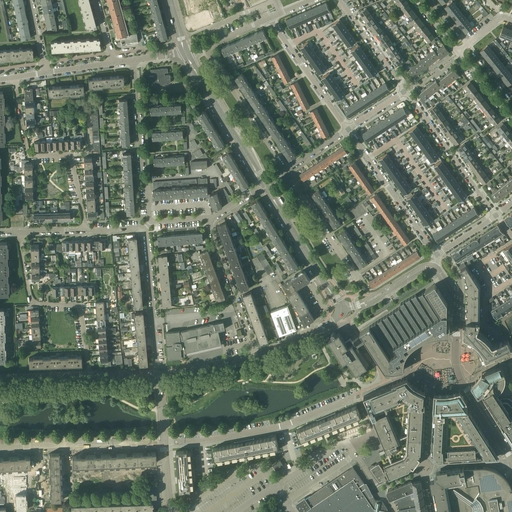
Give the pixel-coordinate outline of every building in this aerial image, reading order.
[(8,26),(2,0),(0,0),(8,39),(10,38),(8,28),(8,26)] [(23,6),(22,0),(12,0),(14,8),(23,6)] [(91,11),(89,3),(88,0),(78,0),(82,14),(91,11)] [(401,8),(408,3),(405,0),(402,0),(397,5),(398,6),(399,6),(401,8)] [(448,11),(456,5),(452,1),(445,7),(448,11)] [(326,2),(321,5),(324,13),(330,11),(326,2)] [(51,3),(42,5),(43,13),(53,11),(51,3)] [(162,20),(160,12),(157,3),(149,5),(154,22),(162,20)] [(404,12),(412,6),(411,4),(410,5),(408,3),(401,8),(404,12)] [(121,20),(120,12),(118,5),(108,8),(112,22),(121,20)] [(324,13),(321,5),(316,7),(320,15),(324,13)] [(459,10),(456,5),(448,11),(452,16),(459,10)] [(27,22),(25,14),(23,6),(14,8),(17,24),(27,22)] [(414,12),(415,11),(412,8),(413,8),(412,6),(404,12),(408,16),(414,11),(414,12)] [(316,7),(311,9),(315,17),(320,15),(316,7)] [(361,18),(369,12),(366,8),(359,13),(361,16),(360,16),(361,18)] [(315,17),(311,9),(306,11),(310,20),(315,17)] [(455,20),(462,14),(459,10),(452,16),(455,20)] [(54,19),(53,11),(43,13),(45,21),(54,19)] [(96,27),(94,19),(91,11),(82,14),(87,29),(96,27)] [(310,20),(306,11),(301,13),(305,22),(310,20)] [(410,22),(417,16),(414,12),(414,11),(408,16),(407,17),(409,19),(408,20),(410,22)] [(366,22),(372,16),(369,12),(361,18),(363,20),(364,19),(365,22),(366,22)] [(305,22),(301,13),(296,15),(300,24),(305,22)] [(466,18),(462,14),(455,20),(458,24),(466,18)] [(300,24),(296,15),(291,17),(295,26),(300,24)] [(369,26),(377,20),(376,18),(375,19),(373,16),(372,16),(366,22),(369,26)] [(414,25),(421,20),(417,16),(410,22),(411,24),(412,23),(414,25)] [(295,26),(291,17),(286,20),(290,28),(295,26)] [(462,28),(469,22),(466,18),(458,24),(462,28)] [(54,19),(45,21),(46,29),(52,28),(52,31),(53,32),(57,31),(56,27),(54,19)] [(335,29),(343,24),(340,19),(332,24),(335,29)] [(125,34),(123,27),(121,20),(112,22),(116,37),(119,36),(125,34)] [(167,38),(164,29),(162,20),(154,22),(159,40),(167,38)] [(372,30),(379,25),(378,23),(379,22),(377,20),(369,26),(372,30)] [(416,30),(424,24),(421,20),(414,25),(416,28),(415,28),(416,30)] [(30,38),(28,30),(27,22),(17,24),(21,40),(30,38)] [(465,33),(473,27),(469,22),(462,28),(465,33)] [(338,33),(346,28),(343,24),(335,29),(338,33)] [(421,33),(427,29),(427,28),(424,24),(416,30),(418,32),(419,32),(421,34),(422,33),(421,33)] [(376,34),(384,29),(382,27),(381,27),(379,25),(372,30),(376,34)] [(505,37),(508,29),(503,27),(499,35),(505,37)] [(342,38),(349,32),(346,28),(338,33),(342,38)] [(425,38),(433,32),(431,30),(430,30),(428,28),(427,28),(427,29),(421,33),(422,33),(425,38)] [(267,37),(263,29),(249,36),(252,43),(267,37)] [(386,34),(384,31),(385,31),(384,29),(376,34),(379,39),(386,34)] [(138,43),(136,32),(134,33),(128,34),(130,44),(138,43)] [(345,42),(352,37),(349,32),(342,38),(345,42)] [(428,42),(435,36),(433,34),(434,33),(433,32),(425,38),(428,42)] [(130,44),(128,34),(125,34),(119,36),(122,45),(130,44)] [(381,44),(389,38),(386,34),(379,39),(381,42),(380,42),(381,44)] [(252,43),(249,36),(236,41),(239,49),(252,43)] [(348,47),(356,41),(352,37),(345,42),(348,47)] [(385,48),(392,43),(389,38),(381,44),(382,46),(383,45),(385,48)] [(100,48),(99,39),(83,40),(83,49),(100,48)] [(83,49),(83,40),(66,41),(67,50),(83,49)] [(67,50),(66,41),(50,42),(51,51),(67,50)] [(239,49),(236,41),(221,48),(224,55),(239,49)] [(303,52),(311,47),(308,42),(300,47),(303,52)] [(387,53),(395,47),(392,43),(385,48),(387,50),(386,51),(387,53)] [(354,55),(362,50),(358,45),(351,50),(354,55)] [(449,52),(444,45),(441,47),(439,48),(445,56),(449,52)] [(484,55),(491,49),(487,45),(480,51),(484,55)] [(306,56),(314,51),(311,47),(303,52),(306,56)] [(392,56),(399,51),(395,47),(387,53),(389,55),(390,54),(392,57),(392,56)] [(445,56),(439,48),(437,50),(438,50),(435,52),(439,57),(441,59),(445,56)] [(33,58),(32,49),(16,50),(16,59),(33,58)] [(487,59),(494,54),(491,49),(484,55),(487,59)] [(0,60),(16,59),(16,50),(0,50),(0,60)] [(357,59),(365,54),(362,50),(354,55),(357,59)] [(439,57),(435,52),(434,50),(431,52),(429,53),(435,61),(439,57)] [(309,61),(317,55),(314,51),(306,56),(309,61)] [(395,60),(403,55),(402,53),(401,53),(399,51),(392,56),(395,60)] [(435,61),(429,53),(427,55),(428,55),(425,57),(431,64),(435,61)] [(280,59),(278,54),(271,57),(274,62),(280,59)] [(368,58),(365,54),(357,59),(360,64),(368,58)] [(490,64),(498,58),(494,54),(487,59),(490,64)] [(313,65),(320,60),(317,55),(309,61),(313,65)] [(406,60),(404,57),(405,56),(403,55),(395,60),(399,65),(406,60)] [(431,64),(425,57),(423,59),(422,58),(421,60),(427,67),(431,64)] [(371,63),(368,58),(360,64),(363,68),(371,63)] [(494,68),(501,62),(498,58),(490,64),(494,68)] [(283,64),(280,59),(274,62),(277,67),(283,64)] [(316,69),(323,64),(320,60),(313,65),(316,69)] [(427,67),(421,60),(419,61),(419,62),(417,64),(422,71),(427,67)] [(497,72),(504,66),(501,62),(494,68),(497,72)] [(374,67),(371,63),(363,68),(366,72),(374,67)] [(286,69),(283,64),(277,67),(279,72),(286,69)] [(327,69),(323,64),(316,69),(319,74),(327,69)] [(422,71),(417,64),(414,66),(414,65),(412,67),(418,74),(422,71)] [(501,76),(508,70),(504,66),(497,72),(501,76)] [(378,72),(374,67),(366,72),(370,77),(378,72)] [(418,74),(412,67),(410,68),(411,69),(408,71),(414,78),(418,74)] [(170,82),(169,75),(164,75),(164,73),(167,73),(167,68),(150,70),(150,74),(153,74),(153,76),(148,76),(149,86),(156,85),(156,83),(159,83),(159,85),(167,84),(167,83),(170,82)] [(266,80),(257,68),(255,70),(263,82),(266,80)] [(459,75),(454,68),(451,70),(451,69),(449,71),(455,79),(459,75)] [(288,74),(286,69),(279,72),(282,77),(288,74)] [(504,81),(511,75),(508,70),(501,76),(504,81)] [(455,79),(449,71),(447,72),(447,73),(445,75),(451,82),(455,79)] [(325,83),(333,77),(329,72),(322,78),(325,83)] [(252,90),(247,82),(242,73),(235,78),(246,94),(252,90)] [(291,79),(288,74),(282,77),(285,83),(291,79)] [(124,85),(123,75),(105,77),(106,86),(110,86),(110,87),(119,86),(119,85),(124,85)] [(451,82),(445,75),(443,77),(442,76),(440,77),(446,85),(451,82)] [(106,86),(105,77),(88,78),(88,88),(92,87),(92,88),(102,87),(102,86),(106,86)] [(328,87),(336,81),(333,77),(325,83),(328,87)] [(446,85),(440,77),(438,79),(439,80),(437,81),(437,82),(441,87),(440,87),(442,89),(446,85)] [(441,87),(437,82),(437,81),(435,80),(433,82),(432,81),(430,82),(436,90),(440,87),(441,87)] [(299,86),(297,81),(290,84),(293,89),(299,86)] [(339,86),(336,81),(328,87),(331,91),(339,86)] [(467,91),(473,86),(470,81),(462,88),(464,90),(465,89),(467,91)] [(277,96),(267,82),(265,83),(275,98),(277,96)] [(390,90),(385,82),(380,86),(385,93),(390,90)] [(436,90),(430,82),(428,84),(429,85),(427,87),(432,93),(436,90)] [(83,94),(83,84),(65,86),(66,95),(70,95),(70,96),(80,95),(80,94),(83,94)] [(66,95),(65,86),(47,87),(48,96),(52,96),(52,97),(62,96),(62,95),(66,95)] [(302,91),(299,86),(293,89),(296,94),(302,91)] [(334,96),(342,90),(339,86),(331,91),(334,96)] [(385,93),(380,86),(376,89),(381,96),(385,93)] [(469,96),(477,90),(473,86),(467,91),(468,93),(467,94),(469,96)] [(432,93),(427,87),(424,89),(423,88),(422,89),(428,97),(432,93)] [(381,96),(376,89),(371,91),(376,99),(381,96)] [(428,97),(422,89),(420,91),(421,92),(418,94),(424,100),(428,97)] [(263,106),(258,98),(252,90),(246,94),(257,111),(263,106)] [(337,100),(345,95),(342,90),(334,96),(337,100)] [(474,99),(480,94),(477,90),(469,96),(470,98),(471,97),(474,100),(474,99)] [(305,96),(302,91),(296,94),(298,99),(305,96)] [(376,99),(371,91),(367,94),(372,102),(376,99)] [(477,103),(485,97),(484,95),(483,96),(481,93),(480,94),(474,99),(477,103)] [(372,102),(367,94),(362,97),(367,105),(372,102)] [(307,101),(305,96),(298,99),(301,105),(307,101)] [(367,105),(362,97),(358,100),(363,108),(367,105)] [(480,107),(487,102),(486,99),(485,97),(477,103),(480,107)] [(287,110),(279,98),(276,100),(284,112),(287,110)] [(127,114),(127,106),(126,99),(118,99),(119,115),(127,114)] [(363,108),(358,100),(353,103),(358,111),(363,108)] [(198,105),(198,104),(197,104),(196,103),(197,103),(196,101),(196,102),(195,101),(190,104),(194,109),(198,106),(198,105)] [(310,106),(307,101),(301,105),(304,110),(310,106)] [(484,111),(492,105),(490,103),(489,104),(487,102),(480,107),(484,111)] [(358,111),(353,103),(349,106),(354,114),(358,111)] [(433,114),(441,108),(439,106),(438,107),(436,104),(429,109),(433,114)] [(181,113),(181,105),(166,106),(166,114),(181,113)] [(494,110),(492,108),(493,107),(492,105),(484,111),(487,116),(493,111),(494,111),(494,110)] [(166,114),(166,106),(150,107),(151,115),(166,114)] [(274,122),(269,114),(263,106),(257,111),(267,127),(274,122)] [(354,114),(349,106),(344,109),(349,117),(354,114)] [(403,107),(398,110),(403,118),(408,115),(403,107)] [(319,113),(316,108),(310,111),(312,116),(319,113)] [(443,113),(441,111),(442,110),(441,108),(433,114),(436,118),(443,113)] [(398,110),(394,113),(399,121),(403,118),(398,110)] [(214,128),(204,111),(197,115),(207,132),(214,128)] [(489,121),(497,115),(494,111),(493,111),(487,116),(489,119),(487,119),(489,121)] [(321,118),(319,113),(312,116),(315,121),(321,118)] [(394,113),(389,116),(394,124),(399,121),(394,113)] [(439,123),(447,117),(446,115),(445,115),(443,113),(436,118),(439,123)] [(128,129),(128,122),(127,114),(119,115),(120,130),(128,129)] [(290,114),(287,116),(289,118),(296,128),(298,131),(300,129),(298,126),(291,116),(290,114)] [(494,125),(500,120),(497,115),(489,121),(491,123),(492,122),(494,125)] [(389,116),(385,119),(390,127),(394,124),(389,116)] [(449,122),(447,120),(449,119),(447,117),(439,123),(442,127),(449,122)] [(324,123),(321,118),(315,121),(317,127),(324,123)] [(385,119),(380,122),(385,130),(390,127),(385,119)] [(285,139),(280,131),(274,122),(267,127),(278,143),(285,139)] [(380,122),(376,125),(381,132),(385,130),(380,122)] [(445,131),(453,126),(452,123),(451,124),(449,122),(442,127),(445,131)] [(198,134),(192,123),(189,125),(195,135),(198,134)] [(326,129),(324,123),(317,127),(320,132),(326,129)] [(499,133),(506,127),(503,123),(496,128),(498,131),(497,131),(499,133)] [(376,125),(371,128),(376,135),(381,132),(376,125)] [(416,126),(409,131),(412,136),(420,130),(416,126)] [(455,131),(454,128),(455,128),(453,126),(445,131),(448,136),(455,131)] [(510,131),(506,127),(499,133),(500,135),(501,134),(503,137),(504,136),(510,131)] [(225,145),(214,128),(207,132),(218,149),(225,145)] [(371,128),(367,130),(372,138),(376,135),(371,128)] [(129,145),(129,137),(128,129),(120,130),(121,145),(129,145)] [(329,134),(326,129),(320,132),(323,137),(329,134)] [(183,138),(182,130),(167,131),(168,139),(183,138)] [(367,130),(362,134),(367,141),(372,138),(367,130)] [(420,130),(412,136),(415,140),(423,135),(420,130)] [(85,142),(85,131),(82,131),(82,135),(76,136),(77,147),(83,147),(82,142),(85,142)] [(168,139),(167,131),(152,132),(152,140),(168,139)] [(451,141),(459,135),(455,131),(448,136),(450,138),(449,139),(451,141)] [(309,142),(303,132),(300,134),(307,144),(309,142)] [(423,135),(415,140),(418,144),(426,139),(423,135)] [(455,145),(462,140),(459,135),(451,141),(452,143),(453,142),(455,145)] [(296,155),(290,147),(285,139),(278,143),(289,160),(296,155)] [(426,139),(418,144),(421,149),(429,143),(426,139)] [(208,150),(202,140),(199,142),(205,152),(208,150)] [(429,143),(421,149),(425,153),(432,148),(429,143)] [(459,153),(468,147),(464,143),(457,148),(459,151),(458,151),(459,153)] [(347,152),(343,146),(338,149),(342,155),(347,152)] [(464,157),(471,152),(468,147),(459,153),(461,155),(462,155),(464,157)] [(432,148),(425,153),(428,158),(435,152),(432,148)] [(203,154),(200,149),(193,153),(196,158),(203,154)] [(342,155),(338,149),(333,152),(337,158),(342,155)] [(239,168),(229,151),(222,156),(232,173),(239,168)] [(337,158),(333,152),(328,155),(332,161),(337,158)] [(435,152),(428,158),(431,162),(439,157),(435,152)] [(467,162),(475,156),(474,153),(472,154),(471,152),(464,157),(467,162)] [(131,168),(130,160),(130,153),(122,153),(123,168),(131,168)] [(386,153),(379,159),(382,163),(390,158),(386,153)] [(332,161),(328,155),(324,158),(327,164),(332,161)] [(185,164),(184,156),(169,157),(169,165),(185,164)] [(477,161),(475,158),(476,157),(475,156),(467,162),(470,166),(477,161)] [(169,165),(169,157),(153,158),(154,166),(169,165)] [(327,164),(324,158),(319,162),(323,168),(327,164)] [(390,158),(382,163),(385,168),(393,162),(390,158)] [(32,169),(32,163),(28,163),(28,160),(22,160),(21,162),(21,169),(24,169),(32,169)] [(207,168),(207,160),(199,161),(199,168),(207,168)] [(441,160),(434,166),(437,170),(445,165),(441,160)] [(199,168),(199,161),(190,161),(191,169),(199,168)] [(473,170),(481,164),(480,162),(479,163),(477,161),(470,166),(473,170)] [(323,168),(319,162),(314,165),(318,171),(323,168)] [(354,162),(348,166),(350,169),(349,170),(350,172),(352,171),(357,166),(354,162)] [(393,162),(385,168),(388,172),(396,167),(393,162)] [(223,174),(216,164),(214,165),(220,176),(223,174)] [(484,170),(482,167),(483,166),(481,164),(473,170),(476,174),(476,175),(483,170),(484,170)] [(318,171),(314,165),(309,168),(313,174),(318,171)] [(445,165),(437,170),(440,175),(448,169),(445,165)] [(361,171),(357,166),(352,171),(355,175),(361,171)] [(396,167),(388,172),(391,177),(399,171),(396,167)] [(132,183),(131,175),(131,168),(123,168),(124,184),(132,183)] [(249,185),(239,168),(232,173),(242,189),(249,185)] [(313,174),(309,168),(304,171),(308,177),(313,174)] [(448,169),(440,175),(443,179),(451,174),(448,169)] [(486,175),(483,170),(476,175),(476,174),(476,175),(478,178),(476,178),(478,180),(486,175)] [(308,177),(304,171),(299,174),(303,180),(308,177)] [(364,176),(361,171),(355,175),(358,180),(364,176)] [(399,171),(391,177),(394,181),(402,176),(399,171)] [(451,174),(443,179),(446,184),(454,178),(451,174)] [(226,176),(222,179),(224,182),(230,193),(232,191),(233,191),(227,181),(228,180),(228,178),(229,178),(228,175),(226,176)] [(482,184),(489,179),(486,175),(478,180),(479,182),(480,181),(482,184)] [(368,181),(364,176),(358,180),(362,185),(368,181)] [(402,176),(394,181),(398,185),(405,180),(402,176)] [(207,178),(198,178),(198,186),(189,187),(190,195),(199,195),(208,194),(207,178)] [(454,178),(446,184),(450,188),(457,182),(454,178)] [(180,180),(170,180),(171,184),(180,184),(180,187),(171,188),(172,196),(181,196),(190,195),(189,187),(189,183),(189,179),(180,180)] [(335,179),(333,181),(335,183),(340,191),(342,193),(344,191),(337,181),(337,182),(335,179)] [(171,184),(170,180),(153,182),(154,198),(172,196),(171,188),(171,184)] [(405,180),(398,185),(401,190),(408,184),(405,180)] [(371,185),(368,181),(362,185),(365,189),(371,185)] [(511,188),(511,186),(508,181),(505,183),(504,182),(503,183),(509,191),(511,188)] [(457,182),(450,188),(453,192),(460,187),(457,182)] [(133,198),(132,191),(132,183),(124,184),(125,199),(133,198)] [(509,191),(503,183),(501,185),(502,186),(499,188),(505,194),(509,191)] [(408,184),(401,190),(404,194),(412,189),(408,184)] [(374,190),(371,185),(365,189),(369,194),(374,190)] [(460,187),(453,192),(456,197),(464,191),(460,187)] [(232,200),(224,188),(217,192),(210,194),(215,209),(222,206),(232,200)] [(505,194),(499,188),(497,189),(496,188),(494,190),(501,198),(505,194)] [(330,206),(324,198),(319,190),(312,194),(323,211),(330,206)] [(501,198),(494,190),(492,192),(493,193),(491,195),(496,201),(501,198)] [(464,191),(456,197),(459,201),(467,196),(464,191)] [(380,198),(376,193),(371,197),(374,202),(380,198)] [(414,193),(407,198),(410,203),(418,197),(414,193)] [(354,204),(347,195),(344,197),(351,206),(354,204)] [(418,197),(410,203),(413,207),(421,202),(418,197)] [(134,214),(133,206),(133,198),(125,199),(126,214),(134,214)] [(383,203),(380,198),(374,202),(377,207),(383,203)] [(268,216),(258,199),(251,203),(261,220),(268,216)] [(421,202),(413,207),(416,212),(424,206),(421,202)] [(386,207),(383,203),(377,207),(381,211),(386,207)] [(341,223),(335,214),(330,206),(323,211),(334,227),(341,223)] [(424,206),(416,212),(419,216),(427,211),(424,206)] [(390,212),(386,207),(381,211),(384,216),(390,212)] [(474,207),(469,210),(474,218),(479,215),(474,207)] [(252,221),(244,209),(242,211),(249,223),(252,221)] [(469,210),(465,213),(470,221),(474,218),(469,210)] [(427,211),(419,216),(422,220),(430,215),(427,211)] [(73,217),(72,212),(63,212),(63,220),(70,220),(70,217),(73,217)] [(243,219),(238,212),(233,215),(238,222),(243,219)] [(393,217),(390,212),(384,216),(387,221),(393,217)] [(33,213),(29,213),(29,220),(33,220),(33,221),(39,221),(39,213),(33,213)] [(465,213),(460,216),(465,224),(470,221),(465,213)] [(430,215),(422,220),(426,225),(433,220),(430,215)] [(278,233),(268,216),(261,220),(271,237),(278,233)] [(460,216),(456,219),(461,227),(465,224),(460,216)] [(393,217),(387,221),(389,223),(389,224),(388,224),(389,227),(391,226),(396,222),(393,217)] [(456,219),(451,222),(456,230),(461,227),(456,219)] [(232,238),(226,222),(218,225),(224,241),(232,238)] [(400,226),(396,222),(391,226),(394,230),(400,226)] [(451,222),(447,225),(452,232),(456,230),(451,222)] [(504,234),(498,224),(493,227),(499,237),(504,234)] [(447,225),(442,228),(447,235),(452,232),(447,225)] [(403,231),(400,226),(394,230),(397,235),(403,231)] [(363,236),(360,232),(356,227),(354,228),(360,238),(363,236)] [(495,240),(499,237),(493,227),(488,230),(495,240)] [(262,238),(256,228),(253,229),(259,240),(262,238)] [(442,228),(438,231),(443,238),(447,235),(442,228)] [(356,246),(350,237),(345,229),(338,233),(349,250),(356,246)] [(495,240),(488,230),(484,233),(489,241),(493,238),(494,240),(495,240)] [(406,236),(403,231),(397,235),(401,240),(406,236)] [(438,231),(433,234),(438,241),(443,238),(438,231)] [(202,232),(158,236),(158,240),(159,245),(195,241),(203,241),(203,239),(208,238),(206,232),(202,232)] [(289,250),(278,233),(271,237),(282,254),(289,250)] [(489,241),(484,233),(479,236),(484,244),(489,241)] [(410,240),(406,236),(401,240),(404,245),(410,240)] [(484,244),(479,236),(475,239),(481,249),(481,248),(480,247),(484,244)] [(137,255),(136,237),(127,238),(128,244),(126,244),(127,250),(128,250),(129,255),(137,255)] [(237,254),(232,238),(224,241),(230,257),(237,254)] [(481,249),(475,239),(470,242),(476,251),(481,249)] [(104,240),(98,240),(99,248),(108,248),(108,243),(104,243),(104,240)] [(33,244),(30,244),(31,250),(38,249),(42,249),(42,241),(33,241),(33,244)] [(59,243),(56,243),(57,251),(59,251),(59,252),(68,251),(68,249),(69,249),(69,241),(62,241),(62,243),(60,243),(59,243)] [(476,251),(470,242),(466,245),(472,255),(471,253),(475,250),(476,252),(476,251)] [(374,253),(371,248),(367,243),(365,245),(371,254),(374,253)] [(272,255),(266,244),(263,246),(269,256),(272,255)] [(472,255),(466,245),(461,248),(467,258),(472,255)] [(367,262),(356,246),(349,250),(360,267),(367,262)] [(467,258),(461,248),(456,251),(463,260),(467,257),(467,258)] [(417,250),(412,253),(416,259),(417,258),(421,256),(419,254),(421,252),(419,249),(417,250)] [(213,266),(208,250),(200,253),(205,269),(213,266)] [(299,267),(289,250),(282,254),(292,271),(299,267)] [(463,260),(456,251),(452,254),(457,262),(461,259),(462,260),(463,260)] [(416,259),(412,253),(407,257),(411,262),(416,259)] [(243,271),(237,254),(230,257),(235,273),(243,271)] [(139,272),(137,255),(129,255),(129,261),(128,261),(129,268),(130,267),(130,273),(139,272)] [(168,272),(167,255),(159,256),(160,273),(168,272)] [(411,262),(407,257),(402,260),(406,265),(411,262)] [(8,273),(8,264),(7,264),(7,260),(0,260),(0,277),(7,277),(7,273),(8,273)] [(406,265),(402,260),(397,263),(401,268),(406,265)] [(283,272),(276,261),(273,263),(280,273),(283,272)] [(401,268),(397,263),(393,266),(396,272),(401,268)] [(478,328),(480,320),(478,320),(478,285),(473,276),(472,275),(466,265),(461,269),(463,272),(462,273),(464,276),(465,275),(465,276),(466,281),(466,282),(465,282),(465,285),(466,285),(466,289),(465,290),(465,293),(466,293),(466,297),(465,297),(465,301),(466,301),(466,305),(465,305),(465,309),(466,309),(466,321),(466,324),(463,324),(463,325),(463,328),(463,331),(463,332),(463,335),(463,336),(463,338),(463,339),(467,341),(468,341),(470,342),(471,343),(473,344),(474,345),(476,346),(476,347),(478,349),(479,350),(480,352),(480,353),(482,355),(482,356),(482,358),(483,360),(483,361),(484,361),(486,360),(496,355),(511,348),(507,338),(497,343),(493,345),(492,345),(489,341),(485,337),(481,334),(477,331),(477,330),(478,328)] [(219,282),(213,266),(205,269),(211,285),(219,282)] [(396,272),(393,266),(388,269),(391,275),(396,272)] [(391,275),(388,269),(383,272),(387,278),(391,275)] [(314,318),(303,300),(296,288),(310,279),(304,270),(281,284),(279,286),(297,315),(296,316),(289,304),(271,311),(279,335),(296,329),(298,328),(314,318)] [(249,287),(243,271),(235,273),(241,290),(249,287)] [(140,289),(139,272),(130,273),(131,278),(130,278),(130,285),(131,285),(132,290),(140,289)] [(170,289),(168,272),(160,273),(162,290),(170,289)] [(387,278),(383,272),(378,275),(382,281),(387,278)] [(382,281),(378,275),(373,278),(377,284),(382,281)] [(9,291),(8,281),(7,281),(7,277),(0,277),(0,295),(8,295),(8,291),(9,291)] [(377,284),(373,278),(368,281),(372,287),(377,284)] [(225,298),(219,282),(211,285),(217,301),(225,298)] [(450,324),(447,324),(447,303),(435,284),(416,295),(415,293),(401,303),(402,305),(360,332),(364,339),(378,360),(384,371),(395,371),(404,370),(403,364),(404,359),(406,354),(408,351),(411,348),(414,346),(418,343),(425,339),(433,337),(440,336),(449,336),(450,324)] [(142,306),(140,289),(132,290),(132,295),(131,295),(132,302),(133,302),(133,307),(142,306)] [(172,306),(170,289),(162,290),(163,306),(172,306)] [(257,308),(251,291),(243,294),(249,310),(257,308)] [(510,310),(504,300),(503,300),(504,302),(500,304),(505,312),(510,310)] [(505,312),(500,304),(496,307),(501,315),(505,312)] [(501,315),(496,307),(491,310),(496,318),(501,315)] [(263,324),(257,308),(249,310),(255,327),(263,324)] [(144,330),(143,321),(142,312),(134,313),(135,318),(133,318),(134,325),(135,325),(136,330),(144,330)] [(221,344),(218,330),(225,329),(223,321),(181,331),(181,333),(180,333),(180,331),(165,332),(166,340),(167,339),(169,356),(185,355),(185,352),(221,344)] [(268,340),(263,324),(255,327),(261,343),(268,340)] [(145,347),(145,338),(144,330),(136,330),(136,336),(135,336),(136,342),(137,342),(137,347),(145,347)] [(367,366),(354,345),(350,338),(345,341),(339,332),(336,334),(335,332),(333,331),(331,332),(331,334),(333,336),(328,339),(343,362),(347,359),(356,373),(359,371),(360,373),(362,374),(364,373),(364,371),(364,370),(363,369),(367,366)] [(147,364),(146,355),(145,347),(137,347),(138,353),(136,353),(137,359),(138,359),(139,365),(147,364)] [(64,366),(64,356),(60,356),(60,355),(50,356),(50,357),(46,357),(46,366),(64,366)] [(81,365),(81,356),(77,356),(77,355),(67,355),(68,356),(64,356),(64,366),(81,365)] [(109,361),(109,359),(109,355),(110,355),(109,355),(107,355),(100,356),(100,362),(103,362),(103,366),(111,365),(110,365),(109,361)] [(46,366),(46,357),(42,357),(42,356),(32,356),(33,357),(28,357),(29,367),(46,366)] [(511,418),(503,404),(501,402),(500,399),(499,399),(499,398),(499,397),(499,396),(498,396),(497,395),(498,394),(499,393),(500,392),(501,391),(502,390),(502,389),(503,388),(504,387),(504,385),(504,384),(505,383),(505,382),(505,380),(505,379),(505,378),(505,376),(503,373),(504,373),(500,365),(486,371),(484,374),(481,373),(481,374),(480,376),(479,377),(478,378),(477,379),(477,380),(476,381),(475,382),(473,383),(472,384),(471,384),(478,395),(481,393),(504,430),(504,429),(511,442),(511,418)] [(407,378),(407,377),(391,384),(392,385),(364,396),(365,400),(385,449),(387,453),(392,451),(391,449),(397,446),(396,445),(400,443),(388,412),(376,416),(374,411),(403,400),(409,404),(406,452),(402,456),(384,464),(386,468),(389,476),(389,477),(409,469),(409,468),(412,467),(412,466),(413,467),(419,458),(419,457),(419,456),(419,454),(421,454),(423,408),(424,408),(425,391),(423,390),(421,389),(420,389),(419,388),(418,387),(413,384),(412,383),(412,384),(411,383),(410,382),(409,381),(408,379),(407,378)] [(496,452),(467,408),(467,407),(464,403),(466,401),(466,400),(463,396),(463,395),(460,391),(460,390),(459,391),(456,392),(455,392),(453,392),(453,393),(449,393),(448,393),(446,393),(446,394),(442,394),(441,394),(439,394),(435,393),(434,393),(430,392),(426,462),(437,461),(458,460),(460,460),(464,460),(493,458),(495,458),(499,458),(496,452)] [(317,421),(296,430),(301,440),(321,432),(323,435),(341,427),(340,424),(361,416),(356,405),(335,414),(335,412),(316,420),(317,421)] [(234,443),(212,448),(215,459),(237,455),(237,458),(257,454),(256,451),(278,447),(276,436),(254,440),(254,438),(234,442),(234,443)] [(187,450),(176,451),(176,458),(177,461),(177,463),(177,468),(177,470),(178,475),(177,476),(178,476),(178,477),(178,484),(179,487),(178,488),(179,488),(179,491),(191,490),(188,453),(187,450)] [(80,456),(72,456),(72,467),(80,466),(156,463),(156,452),(80,456)] [(59,453),(49,454),(50,501),(61,501),(59,453)] [(30,456),(0,457),(0,468),(30,466),(30,456)] [(284,466),(280,460),(273,465),(277,471),(284,466)] [(374,465),(370,467),(379,480),(382,479),(382,480),(386,478),(389,477),(389,476),(386,468),(383,469),(382,468),(379,462),(376,463),(375,464),(374,465)] [(304,497),(295,504),(296,505),(300,511),(386,511),(387,511),(387,510),(387,508),(383,502),(382,500),(375,499),(372,494),(370,491),(370,490),(368,487),(367,487),(353,466),(347,470),(340,475),(338,476),(315,492),(306,498),(305,498),(304,497)] [(511,511),(511,489),(511,487),(510,485),(510,484),(508,482),(507,480),(506,479),(505,477),(504,476),(502,474),(501,473),(499,472),(497,471),(495,470),(493,469),(491,468),(490,468),(489,467),(487,467),(486,467),(484,467),(483,467),(464,468),(464,467),(459,468),(447,470),(447,469),(436,471),(437,475),(436,475),(435,475),(435,476),(434,476),(434,477),(434,478),(434,479),(434,480),(430,480),(432,490),(433,490),(435,502),(436,511),(511,511)] [(25,474),(14,474),(16,510),(26,510),(25,485),(25,474)] [(386,492),(386,493),(387,495),(389,499),(389,500),(393,498),(394,502),(397,502),(398,505),(398,506),(398,509),(399,509),(399,510),(398,511),(426,511),(425,504),(423,497),(422,489),(421,480),(413,482),(413,481),(412,480),(390,489),(388,490),(387,491),(386,492)] [(156,497),(156,487),(156,486),(147,486),(147,497),(156,497)] [(157,507),(156,497),(147,497),(147,503),(152,503),(152,507),(157,507)] [(136,511),(136,503),(120,504),(119,511),(136,511)] [(152,511),(152,507),(152,503),(147,503),(136,503),(136,511),(152,511)]
